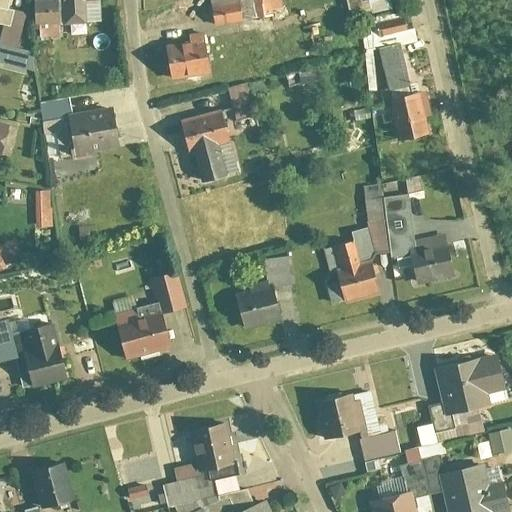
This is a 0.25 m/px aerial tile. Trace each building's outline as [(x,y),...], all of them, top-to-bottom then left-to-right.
[(94,0),(57,0),(59,34),(79,33),(78,13),(95,13),(94,0)] [(339,0),(345,20),(364,15),(361,6),(382,0),(339,0)] [(52,11),(34,11),(35,50),(53,50),(52,11)] [(237,12),(205,16),(208,35),(239,31),(237,12)] [(0,16),(0,37),(7,39),(11,19),(0,16)] [(407,22),(357,29),(360,48),(410,40),(407,22)] [(184,54),(162,57),(165,86),(206,82),(201,42),(183,44),(184,54)] [(420,138),(400,51),(367,59),(388,146),(420,138)] [(255,124),(246,91),(223,97),(233,131),(255,124)] [(218,118),(176,131),(185,162),(195,159),(204,191),(220,186),(210,154),(227,149),(218,118)] [(113,158),(108,122),(51,129),(56,174),(69,173),(67,160),(86,158),(87,161),(113,158)] [(411,193),(425,192),(423,178),(409,179),(411,193)] [(39,227),(55,227),(54,190),(38,191),(39,227)] [(370,264),(390,262),(386,207),(366,208),(370,264)] [(390,262),(413,261),(411,224),(388,226),(390,262)] [(329,297),(333,314),(370,306),(358,248),(334,253),(343,294),(329,297)] [(459,248),(413,250),(415,295),(461,293),(459,248)] [(294,269),(259,269),(259,291),(294,291),(294,269)] [(177,286),(160,290),(169,327),(187,323),(177,286)] [(275,293),(235,305),(246,344),(286,333),(275,293)] [(160,313),(144,317),(152,344),(167,340),(160,313)] [(139,323),(115,330),(129,375),(152,368),(139,323)] [(22,385),(27,403),(68,392),(54,338),(28,345),(33,366),(28,368),(32,383),(22,385)] [(15,349),(0,352),(0,380),(22,375),(15,349)] [(489,420),(478,369),(445,376),(455,427),(489,420)] [(358,402),(316,413),(327,452),(368,441),(358,402)] [(451,410),(431,414),(439,449),(459,445),(451,410)] [(497,455),(511,452),(511,429),(492,433),(497,455)] [(231,432),(193,443),(207,492),(244,482),(231,432)] [(392,444),(359,452),(364,471),(396,464),(392,444)] [(432,464),(413,469),(421,505),(440,501),(432,464)] [(405,509),(421,505),(413,469),(397,472),(405,509)] [(470,472),(438,479),(445,511),(498,511),(494,488),(474,492),(470,472)] [(65,476),(36,486),(44,511),(77,511),(78,511),(65,476)] [(195,511),(210,508),(203,486),(162,497),(165,511),(195,511)] [(150,490),(133,495),(136,506),(153,501),(150,490)] [(404,511),(402,500),(360,507),(361,511),(404,511)]
